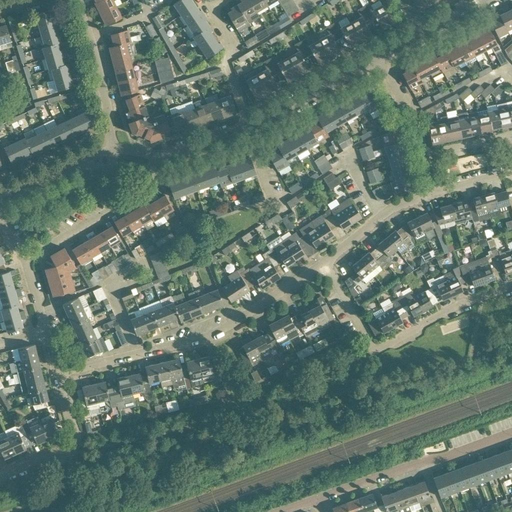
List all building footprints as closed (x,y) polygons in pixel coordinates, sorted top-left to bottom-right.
[(101,0),(96,3),(96,2),(95,3),(100,14),(116,7),(113,1),(115,0),(101,0)] [(179,0),(174,4),(180,14),(195,5),(191,0),(179,0)] [(240,0),(241,2),(237,5),(245,19),(246,19),(256,13),(248,0),(240,0)] [(248,0),(256,13),(267,6),(263,0),(248,0)] [(292,0),(282,7),(285,12),(296,5),(292,0)] [(413,0),(418,9),(422,6),(423,8),(430,5),(427,0),(413,0)] [(368,4),(363,7),(374,27),(379,24),(382,29),(385,28),(375,9),(372,11),(368,4)] [(195,5),(180,14),(188,25),(204,14),(201,10),(199,11),(195,5)] [(227,13),(236,27),(238,32),(249,25),(246,19),(245,19),(237,5),(230,8),(232,10),(227,13)] [(296,5),(285,12),(288,17),(299,10),(296,5)] [(383,5),(375,9),(385,28),(389,25),(389,24),(392,22),(383,5)] [(116,7),(100,14),(106,25),(121,17),(116,7)] [(361,17),(359,18),(369,36),(372,35),(369,30),(374,27),(363,7),(357,10),(361,17)] [(56,8),(35,14),(38,25),(54,20),(52,13),(57,12),(56,8)] [(499,14),(508,32),(508,31),(511,28),(511,8),(500,15),(499,14)] [(313,12),(306,17),(308,21),(311,25),(318,20),(313,12)] [(204,14),(188,25),(195,36),(193,37),(209,26),(205,20),(207,19),(204,14)] [(497,16),(490,20),(498,37),(508,32),(499,14),(497,15),(497,16)] [(158,15),(152,18),(159,29),(164,26),(158,15)] [(288,16),(277,23),(278,24),(281,29),(283,27),(292,22),(288,16)] [(306,17),(299,21),(302,25),(308,21),(306,17)] [(359,18),(351,23),(360,39),(364,37),(364,39),(369,36),(359,18)] [(54,20),(38,25),(41,36),(62,30),(61,26),(56,27),(54,20)] [(337,21),(332,24),(342,44),(348,41),(351,47),(353,45),(343,27),(341,28),(337,21)] [(351,23),(343,27),(353,45),(358,43),(357,41),(360,39),(351,23)] [(151,24),(145,27),(151,37),(157,34),(151,24)] [(278,24),(267,31),(270,35),(281,29),(278,24)] [(342,44),(332,24),(326,28),(330,35),(328,36),(338,54),(340,52),(337,47),(342,44)] [(0,44),(11,41),(6,25),(0,26),(0,44)] [(164,26),(159,29),(165,40),(168,38),(162,28),(165,26),(164,26)] [(209,26),(193,37),(200,47),(214,38),(210,32),(212,31),(209,26)] [(489,29),(478,35),(486,50),(491,47),(494,53),(501,50),(497,43),(496,44),(489,29)] [(62,30),(41,36),(44,47),(42,47),(42,48),(58,43),(60,43),(58,35),(64,34),(62,30)] [(141,40),(140,35),(130,37),(128,30),(111,35),(114,46),(114,47),(125,44),(126,44),(133,42),(141,40)] [(255,35),(259,41),(270,35),(267,31),(256,37),(255,35)] [(283,32),(276,36),(278,40),(285,36),(283,32)] [(168,38),(165,40),(171,52),(174,49),(170,42),(176,38),(173,35),(168,38)] [(255,35),(244,42),(248,48),(259,41),(255,35)] [(478,35),(467,40),(478,61),(483,58),(480,53),(486,50),(478,35)] [(276,36),(269,41),(271,44),(278,40),(276,36)] [(328,36),(320,40),(329,57),(332,55),(333,56),(338,54),(328,36)] [(214,38),(200,47),(207,58),(223,47),(220,42),(218,44),(214,38)] [(305,39),(300,42),(311,62),(316,59),(319,64),(322,63),(312,45),(309,46),(305,39)] [(320,40),(312,45),(322,63),(326,60),(325,58),(329,57),(320,40)] [(467,40),(456,46),(466,65),(476,59),(477,61),(478,61),(467,40)] [(136,54),(133,42),(126,44),(125,44),(114,47),(114,46),(109,47),(112,60),(129,55),(129,56),(136,54)] [(298,52),(296,53),(306,71),(309,70),(306,65),(311,62),(300,42),(294,45),(298,52)] [(58,43),(42,48),(45,59),(66,52),(65,49),(60,50),(58,43)] [(456,46),(446,51),(454,67),(458,65),(460,68),(466,65),(456,46)] [(174,49),(171,52),(178,63),(181,61),(174,49)] [(446,53),(436,58),(441,68),(443,73),(454,67),(446,51),(445,51),(446,53)] [(67,56),(66,52),(45,59),(48,69),(64,65),(62,58),(67,56)] [(433,52),(422,58),(433,78),(443,72),(443,73),(441,68),(436,58),(433,52)] [(296,53),(288,58),(297,74),(301,72),(301,74),(306,71),(296,53)] [(129,55),(112,60),(115,71),(132,67),(129,56),(129,55)] [(274,56),(268,59),(279,79),(285,76),(288,81),(290,80),(280,62),(278,63),(274,56)] [(504,57),(498,60),(501,66),(502,66),(507,63),(504,57)] [(288,58),(280,62),(290,80),(295,77),(294,76),(297,74),(288,58)] [(411,63),(413,68),(414,68),(420,79),(430,74),(432,78),(433,78),(422,58),(411,63)] [(5,62),(6,64),(9,73),(20,69),(17,60),(13,62),(13,59),(5,62)] [(266,70),(264,71),(274,89),(277,87),(274,82),(279,79),(268,59),(263,63),(266,70)] [(165,62),(166,64),(161,66),(162,71),(167,70),(171,69),(169,61),(165,62)] [(181,61),(178,63),(184,74),(187,72),(181,61)] [(67,64),(64,65),(48,69),(49,70),(51,70),(54,80),(75,74),(74,70),(69,71),(67,64)] [(132,67),(115,71),(118,83),(135,79),(132,67)] [(491,67),(483,71),(485,75),(493,71),(491,67)] [(220,68),(209,72),(211,78),(211,79),(223,75),(220,68)] [(413,68),(403,74),(411,89),(422,83),(420,79),(414,68),(413,68)] [(264,71),(256,75),(266,92),(269,90),(270,91),(274,89),(264,71)] [(247,81),(242,73),(236,77),(248,97),(253,94),(256,99),(258,98),(248,80),(247,81)] [(75,74),(54,80),(57,91),(73,86),(71,79),(76,77),(75,74)] [(256,75),(248,80),(258,98),(263,95),(262,93),(266,92),(256,75)] [(135,79),(118,83),(121,95),(138,90),(135,79)] [(494,89),(490,92),(495,98),(505,89),(501,84),(494,89)] [(479,85),(472,92),(469,94),(470,94),(474,99),(480,93),(483,90),(479,85)] [(483,90),(480,93),(484,98),(490,92),(494,89),(490,85),(483,90)] [(33,99),(47,95),(45,89),(35,92),(34,88),(30,89),(33,99)] [(157,90),(154,98),(159,100),(160,97),(162,98),(165,90),(161,88),(159,91),(157,90)] [(468,89),(459,97),(460,98),(462,101),(470,94),(469,94),(472,92),(468,89)] [(372,91),(361,97),(370,112),(380,107),(372,91)] [(359,93),(348,99),(357,115),(367,109),(370,113),(370,112),(361,97),(359,93)] [(433,97),(435,101),(443,97),(441,93),(433,97)] [(126,100),(130,111),(145,106),(140,94),(126,100)] [(230,95),(218,100),(225,117),(232,114),(231,112),(236,110),(230,95)] [(429,97),(418,103),(421,108),(432,103),(429,97)] [(348,99),(338,105),(346,121),(357,115),(348,99)] [(200,100),(193,102),(201,126),(209,123),(208,121),(212,119),(207,104),(202,105),(200,100)] [(218,100),(207,104),(212,119),(216,118),(217,120),(225,117),(218,100)] [(194,108),(183,113),(188,128),(193,127),(193,129),(201,126),(193,102),(192,102),(194,108)] [(511,125),(507,107),(506,103),(496,105),(498,109),(501,127),(511,125)] [(338,105),(327,111),(336,127),(346,121),(338,105)] [(130,111),(128,111),(132,122),(129,123),(133,133),(136,132),(149,138),(150,141),(161,137),(159,134),(170,130),(163,114),(150,119),(145,106),(130,111)] [(27,111),(27,112),(29,115),(37,111),(35,107),(27,111)] [(433,107),(423,112),(426,118),(436,113),(435,111),(433,107)] [(477,111),(482,133),(492,131),(492,129),(491,129),(488,114),(487,112),(487,109),(477,111)] [(498,109),(487,112),(488,114),(491,129),(492,129),(501,127),(498,109)] [(88,111),(78,116),(87,135),(90,134),(88,129),(95,126),(88,111)] [(170,115),(172,121),(176,130),(180,129),(181,131),(188,128),(183,113),(183,111),(170,115)] [(316,117),(320,123),(328,137),(328,136),(326,132),(336,127),(327,111),(316,117)] [(467,112),(466,112),(468,116),(472,135),(482,133),(477,111),(467,113),(467,112)] [(466,112),(457,114),(462,137),(472,135),(468,116),(466,112)] [(23,113),(15,117),(17,121),(25,117),(23,113)] [(457,116),(448,118),(452,140),(462,137),(457,114),(456,114),(457,116)] [(78,116),(67,120),(74,135),(81,132),(83,137),(87,135),(78,116)] [(441,124),(438,124),(442,142),(452,140),(448,118),(447,118),(447,116),(440,117),(441,124)] [(6,121),(7,122),(8,125),(17,121),(15,117),(6,121)] [(67,120),(57,125),(66,145),(70,144),(67,139),(74,135),(67,120)] [(437,121),(427,123),(432,144),(442,142),(438,124),(437,121)] [(320,123),(310,129),(318,142),(328,137),(320,123)] [(378,126),(379,131),(379,132),(391,129),(389,123),(378,126)] [(57,125),(46,130),(53,145),(60,142),(63,147),(66,145),(57,125)] [(309,127),(298,133),(307,148),(318,142),(310,129),(309,127)] [(374,129),(367,133),(369,137),(376,132),(374,129)] [(46,130),(36,135),(45,155),(49,153),(47,148),(53,145),(46,130)] [(397,130),(381,135),(385,147),(401,141),(397,130)] [(298,133),(288,139),(297,155),(307,148),(298,133)] [(347,133),(341,136),(347,146),(353,143),(347,133)] [(25,138),(32,153),(33,155),(40,152),(42,157),(45,155),(36,135),(26,140),(25,138)] [(341,136),(336,139),(342,149),(347,146),(341,136)] [(25,138),(15,143),(24,162),(28,161),(25,156),(32,153),(25,138)] [(277,145),(280,150),(288,165),(289,164),(287,160),(297,155),(288,139),(277,145)] [(401,141),(385,147),(388,158),(405,153),(401,141)] [(4,148),(7,154),(11,163),(18,159),(20,164),(24,162),(15,143),(4,148)] [(370,146),(359,149),(360,154),(372,151),(370,146)] [(280,150),(269,155),(278,171),(288,165),(280,150)] [(372,151),(360,154),(363,161),(374,157),(372,151)] [(405,153),(388,158),(392,170),(409,164),(405,153)] [(324,154),(313,161),(319,169),(322,174),(322,175),(330,169),(332,168),(332,167),(329,163),(327,160),(325,157),(324,154)] [(250,157),(238,162),(244,178),(255,174),(250,157)] [(226,166),(227,167),(232,182),(244,178),(238,162),(226,166)] [(391,182),(391,183),(408,178),(413,176),(409,164),(392,170),(396,181),(391,182)] [(214,165),(203,169),(209,186),(219,182),(221,187),(222,186),(216,171),(214,165)] [(227,167),(216,171),(222,186),(232,182),(227,167)] [(203,169),(191,173),(197,190),(209,186),(203,169)] [(377,169),(366,172),(368,177),(379,174),(377,169)] [(191,173),(180,177),(186,194),(197,190),(191,173)] [(317,173),(310,177),(312,181),(319,176),(317,173)] [(336,178),(333,173),(323,179),(327,184),(330,189),(339,184),(336,178)] [(379,174),(368,177),(370,184),(381,180),(379,174)] [(168,181),(172,191),(174,198),(186,194),(180,177),(168,181)] [(303,182),(305,185),(305,186),(312,181),(310,177),(303,182)] [(408,178),(391,183),(395,195),(411,189),(408,178)] [(298,182),(288,188),(292,194),(302,187),(298,182)] [(377,187),(372,191),(378,201),(383,198),(377,187)] [(494,192),(483,195),(487,211),(489,217),(500,214),(499,212),(498,208),(509,205),(506,195),(495,198),(494,192)] [(156,194),(153,196),(164,215),(174,210),(165,195),(159,199),(156,194)] [(251,198),(253,203),(254,204),(265,200),(263,194),(251,198)] [(467,202),(472,219),(472,222),(478,220),(479,221),(489,219),(488,217),(489,217),(487,211),(483,195),(472,198),(473,200),(467,202)] [(152,203),(145,207),(154,221),(164,215),(153,196),(149,198),(152,203)] [(296,196),(286,202),(290,207),(299,202),(296,196)] [(233,207),(234,210),(234,211),(242,208),(238,199),(234,201),(236,206),(233,207)] [(350,199),(340,205),(352,223),(361,217),(350,199)] [(461,201),(450,205),(456,225),(462,223),(464,224),(466,220),(472,219),(467,202),(461,203),(461,201)] [(135,203),(132,205),(144,227),(154,221),(145,207),(144,204),(138,208),(135,203)] [(131,212),(125,216),(134,230),(136,235),(146,229),(144,227),(132,205),(128,207),(131,212)] [(330,208),(325,211),(335,227),(339,224),(343,229),(352,223),(340,205),(331,211),(330,208)] [(456,225),(450,205),(439,208),(440,210),(434,212),(440,229),(445,227),(446,228),(456,225)] [(209,212),(210,215),(211,219),(219,216),(217,209),(209,212)] [(287,215),(289,219),(296,215),(293,211),(287,215)] [(321,215),(312,221),(325,241),(334,235),(331,230),(335,227),(325,211),(325,212),(321,215)] [(427,212),(416,218),(426,237),(427,239),(436,235),(437,237),(443,235),(440,229),(434,212),(428,215),(427,212)] [(278,213),(269,219),(272,224),(282,219),(278,213)] [(115,215),(111,217),(123,237),(134,230),(125,216),(118,220),(115,215)] [(287,215),(282,219),(285,224),(290,220),(289,219),(287,215)] [(408,224),(402,227),(414,245),(418,243),(417,242),(426,237),(416,218),(407,222),(408,224)] [(108,228),(102,232),(110,246),(120,240),(109,221),(105,224),(108,228)] [(312,221),(299,229),(304,236),(307,234),(315,247),(325,241),(312,221)] [(175,231),(177,234),(178,235),(186,230),(183,226),(175,231)] [(395,230),(386,237),(397,250),(401,254),(408,248),(409,249),(414,245),(402,227),(396,232),(395,230)] [(93,231),(90,233),(101,252),(110,246),(102,232),(95,236),(93,231)] [(249,232),(241,237),(244,242),(252,237),(249,232)] [(295,232),(283,240),(295,260),(305,254),(301,249),(305,246),(295,232)] [(89,240),(82,243),(91,258),(101,252),(90,233),(86,235),(89,240)] [(172,233),(164,238),(166,242),(174,237),(172,233)] [(379,245),(374,249),(388,266),(393,262),(389,256),(397,250),(386,237),(378,244),(379,245)] [(155,243),(157,246),(158,247),(166,242),(164,238),(155,243)] [(511,272),(511,260),(508,250),(501,253),(500,250),(498,251),(493,238),(486,241),(490,250),(497,270),(503,268),(506,274),(511,272)] [(273,247),(269,249),(278,264),(283,261),(286,266),(295,260),(283,240),(273,246),(273,247)] [(69,245),(80,264),(82,266),(92,260),(91,258),(82,243),(76,247),(73,242),(69,245)] [(234,242),(227,246),(231,252),(237,247),(234,242)] [(145,249),(146,251),(147,254),(155,249),(152,245),(145,249)] [(227,246),(222,250),(225,255),(231,252),(227,246)] [(55,266),(45,269),(53,296),(75,290),(70,271),(76,268),(64,248),(50,256),(55,266)] [(135,249),(132,251),(137,259),(141,257),(136,249),(135,249)] [(264,259),(259,263),(271,282),(280,277),(274,267),(278,264),(269,249),(261,254),(264,259)] [(369,252),(360,259),(371,272),(379,265),(383,270),(388,266),(374,249),(370,253),(369,252)] [(433,250),(421,254),(423,259),(435,255),(433,250)] [(497,270),(490,250),(487,251),(488,254),(485,256),(476,260),(484,282),(494,279),(492,272),(497,270)] [(150,256),(153,262),(163,258),(161,252),(150,256)] [(124,256),(118,259),(123,267),(133,261),(128,253),(124,256)] [(163,258),(153,262),(155,268),(165,264),(163,258)] [(112,263),(108,265),(113,273),(123,267),(118,259),(112,263)] [(371,272),(360,259),(352,266),(356,271),(351,275),(357,282),(365,276),(371,272)] [(484,282),(476,260),(465,264),(465,263),(459,266),(465,282),(466,282),(467,286),(473,284),(473,286),(484,282)] [(248,268),(244,271),(251,282),(255,279),(261,289),(271,282),(259,263),(249,269),(248,268)] [(165,264),(155,268),(157,273),(167,269),(165,264)] [(108,265),(98,271),(103,279),(113,273),(108,265)] [(197,271),(196,268),(197,268),(196,265),(185,269),(188,277),(192,275),(193,272),(197,271)] [(404,270),(408,274),(412,270),(408,266),(404,270)] [(452,270),(443,274),(453,295),(463,291),(460,284),(465,282),(459,266),(452,269),(452,270)] [(5,267),(0,269),(0,286),(13,282),(11,275),(16,274),(15,270),(6,272),(5,267)] [(237,270),(227,276),(231,282),(240,295),(249,290),(246,284),(251,282),(244,271),(243,271),(241,268),(237,270)] [(159,279),(164,277),(170,275),(167,269),(157,273),(159,279)] [(185,269),(175,273),(176,276),(185,272),(187,277),(188,277),(185,269)] [(89,279),(91,282),(94,287),(95,286),(98,284),(97,282),(103,279),(98,271),(92,274),(93,276),(89,279)] [(431,288),(435,296),(440,294),(443,300),(453,295),(443,274),(443,275),(434,279),(433,277),(427,280),(430,288),(431,288)] [(350,277),(344,281),(349,290),(354,287),(356,285),(350,277)] [(13,282),(0,286),(0,296),(0,298),(21,292),(20,288),(15,289),(13,282)] [(231,282),(222,288),(231,302),(240,295),(231,282)] [(101,287),(93,291),(97,301),(102,299),(106,297),(101,287)] [(349,290),(353,297),(359,293),(354,287),(349,290)] [(415,297),(423,311),(433,305),(429,299),(435,296),(431,288),(430,288),(424,291),(415,297)] [(130,289),(120,294),(123,301),(134,297),(130,289)] [(199,289),(194,291),(203,313),(214,309),(207,294),(202,296),(199,289)] [(218,290),(207,294),(214,309),(224,305),(218,290)] [(392,292),(393,293),(397,299),(405,314),(410,311),(413,316),(423,311),(415,297),(412,290),(399,298),(394,290),(392,292)] [(190,300),(186,302),(192,317),(203,313),(194,291),(188,293),(190,300)] [(21,292),(0,298),(4,309),(1,309),(1,310),(17,305),(19,305),(17,297),(22,296),(21,292)] [(175,295),(171,296),(181,322),(192,317),(186,302),(185,302),(182,293),(175,295)] [(391,303),(382,308),(385,313),(393,327),(403,322),(400,317),(405,314),(397,299),(393,293),(392,294),(395,300),(391,302),(391,303)] [(171,295),(160,299),(169,322),(179,318),(180,322),(181,322),(171,296),(171,295)] [(78,297),(63,304),(68,315),(83,308),(78,297)] [(360,297),(355,299),(358,305),(363,302),(360,297)] [(162,307),(152,311),(159,326),(169,322),(160,299),(159,300),(162,307)] [(318,301),(309,306),(318,324),(321,330),(331,325),(329,321),(333,319),(326,303),(321,306),(318,301)] [(17,305),(1,310),(4,321),(25,315),(24,311),(19,312),(17,305)] [(88,319),(93,316),(88,306),(83,308),(68,315),(72,326),(88,319)] [(301,317),(297,319),(307,337),(311,335),(321,330),(318,324),(309,306),(310,310),(300,315),(301,317)] [(133,311),(128,313),(136,335),(148,330),(142,315),(136,317),(133,311)] [(152,311),(142,315),(148,330),(159,326),(152,311)] [(385,313),(368,323),(375,335),(382,331),(383,333),(393,327),(385,313)] [(25,315),(4,321),(7,332),(23,327),(21,320),(26,318),(25,315)] [(288,315),(278,320),(289,339),(298,334),(299,337),(304,334),(306,337),(307,337),(297,319),(295,316),(290,318),(288,315)] [(113,320),(103,324),(106,330),(119,324),(116,318),(113,320)] [(88,319),(72,326),(77,336),(92,329),(88,319)] [(266,331),(269,338),(277,353),(282,350),(279,344),(289,339),(278,320),(268,325),(270,328),(266,331)] [(337,333),(340,338),(346,334),(343,327),(338,329),(337,333)] [(92,329),(77,336),(82,347),(97,340),(92,329)] [(122,346),(127,343),(121,329),(115,331),(122,346)] [(262,335),(253,340),(264,360),(277,353),(269,338),(265,340),(262,335)] [(97,340),(82,347),(86,357),(102,350),(103,353),(108,351),(102,337),(97,340)] [(245,351),(240,353),(248,368),(264,360),(253,340),(252,340),(250,337),(240,342),(245,351)] [(325,338),(319,341),(322,347),(328,344),(325,338)] [(34,344),(11,350),(14,362),(37,356),(34,344)] [(310,345),(303,349),(306,355),(313,352),(310,345)] [(37,356),(14,362),(17,373),(40,367),(37,356)] [(209,356),(198,359),(204,382),(215,379),(215,382),(221,381),(218,367),(212,368),(209,356)] [(183,375),(181,368),(179,358),(168,361),(175,388),(178,387),(178,386),(185,384),(183,375)] [(183,375),(185,384),(186,389),(192,388),(191,384),(203,381),(203,382),(204,382),(198,359),(186,362),(189,374),(183,375)] [(168,361),(157,364),(161,380),(163,387),(173,385),(174,389),(175,388),(168,361)] [(161,380),(157,364),(145,367),(149,383),(161,380)] [(40,367),(17,373),(20,384),(43,378),(40,367)] [(140,373),(129,375),(133,393),(139,392),(143,395),(146,394),(148,401),(153,400),(149,383),(143,385),(140,373)] [(120,390),(115,392),(118,405),(134,402),(133,394),(133,393),(129,375),(117,378),(120,390)] [(43,378),(20,384),(22,395),(25,394),(46,389),(43,378)] [(118,405),(115,392),(108,393),(105,381),(94,384),(98,402),(103,401),(107,404),(110,404),(111,407),(117,406),(118,405)] [(85,399),(79,400),(82,414),(88,413),(88,410),(99,407),(98,402),(94,384),(82,387),(85,399)] [(46,389),(25,394),(26,398),(30,397),(32,405),(33,405),(47,401),(48,400),(46,389)] [(7,399),(3,401),(9,410),(12,408),(7,399)] [(47,401),(33,405),(35,410),(48,407),(47,401)] [(51,417),(41,422),(48,439),(59,434),(51,417)] [(32,433),(37,444),(48,439),(41,422),(40,422),(30,427),(27,421),(27,420),(21,422),(27,435),(32,433)] [(19,432),(8,437),(16,454),(26,449),(21,438),(27,435),(21,422),(15,425),(19,432)] [(0,449),(4,459),(16,454),(8,437),(0,440),(0,449)] [(511,455),(510,450),(500,453),(507,472),(511,470),(511,455)] [(500,453),(491,457),(498,475),(507,472),(500,453)] [(491,457),(481,460),(488,479),(498,475),(491,457)] [(481,460),(472,464),(479,483),(488,479),(481,460)] [(472,464),(462,467),(469,486),(479,483),(472,464)] [(462,467),(452,471),(459,490),(469,486),(462,467)] [(452,471),(443,474),(450,493),(459,490),(452,471)] [(443,474),(433,478),(440,497),(450,493),(443,474)] [(424,481),(413,485),(421,506),(429,503),(432,511),(437,511),(435,506),(432,497),(430,497),(424,481)] [(413,485),(402,489),(410,511),(415,511),(415,510),(421,507),(421,506),(413,485)] [(410,511),(402,489),(391,493),(397,509),(398,511),(410,511)] [(363,511),(380,511),(384,511),(381,505),(377,507),(372,493),(359,498),(363,511)] [(398,511),(397,509),(391,493),(381,497),(386,511),(398,511)] [(359,498),(345,503),(348,511),(362,511),(363,511),(359,498)] [(348,511),(345,503),(332,508),(333,511),(348,511)]
